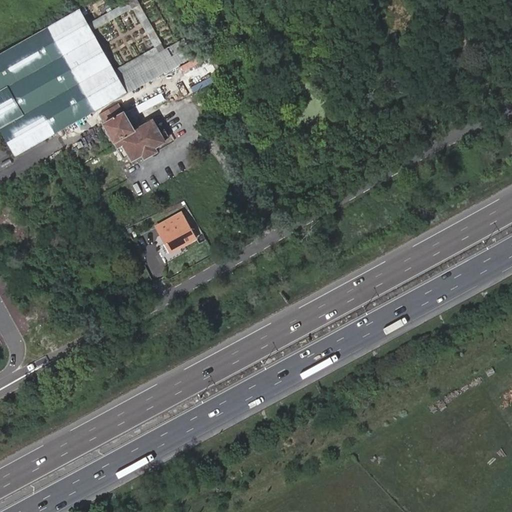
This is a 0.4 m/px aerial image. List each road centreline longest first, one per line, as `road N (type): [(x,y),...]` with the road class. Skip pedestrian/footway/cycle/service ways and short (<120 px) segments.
road 1 (unclassified): [(511,107),(0,390)]
road 2 (motorway): [(511,206),(0,486)]
road 3 (motorway): [(27,511),(511,243)]
